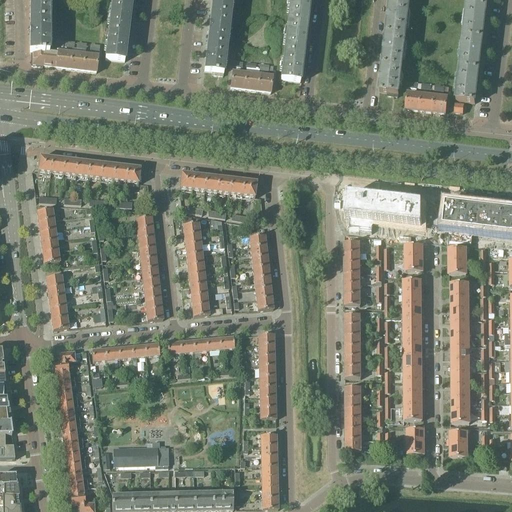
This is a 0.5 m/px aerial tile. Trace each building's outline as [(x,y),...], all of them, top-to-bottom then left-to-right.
[(48,0),(29,0),(30,22),(49,22),(48,0)] [(230,13),(232,0),(212,0),(212,1),(213,1),(211,11),(230,13)] [(290,0),(288,20),(307,22),(309,0),(290,0)] [(468,0),(467,7),(486,9),(487,0),(468,0)] [(409,3),(390,1),(387,32),(406,34),(409,3)] [(131,5),(112,2),(108,34),(127,36),(129,23),(130,24),(131,18),(129,18),(131,5)] [(467,7),(463,39),(482,41),(486,9),(467,7)] [(227,44),(230,13),(211,11),(210,27),(209,27),(208,32),(209,33),(208,42),(227,44)] [(288,20),(284,51),(303,53),(307,22),(288,20)] [(49,22),(30,22),(29,54),(31,54),(44,54),(49,54),(49,22)] [(406,34),(387,32),(383,63),(402,65),(406,34)] [(127,36),(108,34),(105,61),(124,63),(125,55),(126,55),(127,49),(126,49),(127,36)] [(463,39),(460,71),(479,73),(482,41),(463,39)] [(223,75),(227,44),(208,42),(206,59),(205,58),(204,64),(205,64),(204,73),(212,74),(212,77),(222,78),(222,75),(223,75)] [(303,53),(284,51),(280,82),(299,84),(303,53)] [(56,69),(58,53),(57,53),(53,53),(53,54),(49,54),(44,54),(42,67),(56,69)] [(69,71),(71,55),(58,53),(56,69),(56,70),(69,71)] [(42,67),(44,54),(31,54),(31,66),(32,68),(42,69),(42,67)] [(82,73),(85,57),(71,55),(69,71),(82,73)] [(98,58),(85,57),(82,73),(96,75),(98,58)] [(402,65),(383,63),(380,93),(387,94),(387,97),(398,99),(398,96),(399,96),(402,65)] [(479,73),(460,71),(456,103),(475,105),(479,73)] [(244,92),(246,75),(232,74),(230,90),(244,92)] [(246,75),(244,92),(257,93),(259,77),(246,75)] [(272,79),(264,78),(259,77),(257,93),(270,95),(272,79)] [(419,113),(421,96),(407,94),(405,111),(419,113)] [(434,98),(421,96),(419,113),(432,114),(434,98)] [(448,99),(434,98),(432,114),(446,116),(448,99)] [(463,115),(464,107),(455,106),(454,114),(463,115)] [(50,176),(51,161),(39,159),(37,175),(50,176)] [(51,161),(50,176),(62,178),(64,162),(51,161)] [(77,164),(64,162),(62,178),(75,179),(77,164)] [(77,164),(75,179),(87,181),(89,165),(77,164)] [(89,165),(87,181),(100,182),(102,167),(89,165)] [(102,167),(100,182),(113,184),(114,168),(102,167)] [(127,170),(114,168),(113,184),(125,185),(127,170)] [(140,171),(127,170),(125,185),(138,187),(140,171)] [(191,193),(193,177),(180,176),(178,191),(191,193)] [(206,179),(193,177),(191,193),(204,194),(206,179)] [(218,181),(206,179),(204,194),(213,196),(216,196),(218,181)] [(231,182),(218,181),(216,196),(229,198),(231,182)] [(231,182),(229,198),(242,199),(243,184),(231,182)] [(256,185),(243,184),(242,199),(254,201),(256,185)] [(347,196),(344,219),(349,220),(349,232),(372,236),(374,222),(422,228),(422,205),(347,196)] [(511,215),(446,208),(443,231),(449,231),(449,242),(472,245),(473,234),(511,238),(511,215)] [(38,224),(53,222),(52,212),(36,214),(38,224)] [(216,221),(217,213),(209,212),(207,219),(216,221)] [(225,222),(226,215),(217,213),(216,221),(225,222)] [(136,232),(152,230),(151,220),(135,222),(136,232)] [(55,233),(53,222),(38,224),(39,235),(55,233)] [(183,238),(199,236),(198,226),(182,228),(183,238)] [(153,240),(152,230),(136,232),(137,242),(153,240)] [(56,243),(55,233),(39,235),(40,245),(56,243)] [(199,236),(183,238),(185,248),(200,246),(199,236)] [(250,250),(265,248),(264,238),(249,240),(250,250)] [(153,240),(137,242),(139,252),(154,251),(153,240)] [(56,243),(40,245),(42,256),(58,254),(56,243)] [(344,255),(360,255),(360,245),(344,245),(344,255)] [(200,246),(185,248),(186,258),(201,256),(200,246)] [(265,248),(250,250),(251,261),(267,259),(265,248)] [(422,266),(422,249),(422,248),(405,249),(405,266),(422,266)] [(155,261),(154,251),(139,252),(140,263),(155,261)] [(449,264),(466,264),(466,251),(449,251),(449,264)] [(58,254),(42,256),(43,266),(59,264),(58,254)] [(360,255),(344,255),(344,266),(360,266),(360,255)] [(201,256),(186,258),(187,268),(203,267),(201,256)] [(268,270),(267,259),(251,261),(252,271),(268,270)] [(157,271),(155,261),(140,263),(141,273),(157,271)] [(466,264),(449,264),(449,277),(466,277),(466,264)] [(360,277),(360,266),(344,266),(344,277),(360,277)] [(422,266),(405,266),(405,269),(403,269),(404,284),(421,284),(422,284),(422,266)] [(203,267),(187,268),(188,278),(204,277),(203,267)] [(382,269),(381,269),(376,269),(376,274),(370,274),(370,277),(372,277),(382,276),(382,269)] [(269,280),(268,270),(252,271),(253,282),(269,280)] [(158,281),(157,271),(141,273),(142,283),(158,281)] [(205,287),(204,277),(188,278),(189,289),(205,287)] [(360,287),(360,277),(344,277),(344,287),(360,287)] [(47,291),(62,289),(61,278),(46,280),(45,280),(47,291)] [(269,280),(253,282),(255,292),(270,291),(269,280)] [(158,281),(142,283),(143,293),(159,291),(158,281)] [(421,296),(421,284),(404,284),(404,296),(421,296)] [(451,298),(468,298),(468,286),(451,286),(451,298)] [(206,297),(205,287),(189,289),(190,299),(206,297)] [(360,287),(344,287),(344,298),(360,298),(360,287)] [(62,289),(47,291),(48,301),(64,299),(62,289)] [(160,302),(159,291),(143,293),(144,303),(160,302)] [(270,291),(255,292),(256,303),(271,301),(270,291)] [(421,296),(404,296),(404,309),(421,309),(421,296)] [(207,307),(206,297),(190,299),(192,309),(207,307)] [(360,308),(360,298),(344,298),(344,309),(360,308)] [(468,298),(451,298),(451,311),(468,311),(468,298)] [(65,310),(64,299),(48,301),(50,312),(65,310)] [(273,312),(271,301),(256,303),(257,313),(273,312)] [(160,302),(144,303),(145,314),(161,312),(160,302)] [(207,307),(192,309),(193,319),(208,317),(207,307)] [(503,308),(495,308),(489,308),(489,316),(495,316),(495,312),(503,312),(503,308)] [(421,309),(404,309),(404,322),(421,322),(421,309)] [(65,310),(50,312),(51,322),(67,320),(65,310)] [(468,324),(468,311),(451,311),(451,324),(468,324)] [(162,322),(161,312),(145,314),(147,324),(162,322)] [(345,328),(360,328),(360,317),(345,317),(345,328)] [(67,320),(51,322),(52,333),(68,331),(67,320)] [(421,334),(421,322),(404,322),(404,334),(421,334)] [(468,336),(468,324),(451,324),(451,337),(468,336)] [(360,339),(360,328),(345,328),(345,339),(360,339)] [(421,334),(404,334),(404,347),(421,347),(421,334)] [(468,349),(468,336),(451,337),(451,349),(468,349)] [(258,348),(274,348),(274,337),(258,338),(258,348)] [(360,349),(360,339),(345,339),(345,349),(360,349)] [(233,340),(220,341),(221,352),(234,351),(233,340)] [(221,352),(220,341),(207,343),(208,354),(221,352)] [(207,343),(193,344),(194,355),(195,358),(201,358),(201,354),(208,354),(207,343)] [(194,355),(193,344),(180,345),(181,356),(194,355)] [(181,356),(180,345),(167,346),(168,357),(181,356)] [(158,347),(145,348),(146,359),(159,358),(158,347)] [(421,347),(404,347),(404,360),(421,360),(421,347)] [(145,348),(131,350),(132,361),(146,359),(145,348)] [(274,348),(258,348),(258,359),(274,358),(274,348)] [(360,360),(360,349),(345,349),(345,360),(360,360)] [(468,349),(451,349),(452,362),(468,362),(468,349)] [(132,361),(131,350),(118,351),(119,362),(132,361)] [(119,362),(118,351),(105,352),(106,363),(119,362)] [(106,363),(105,352),(91,353),(93,364),(106,363)] [(59,366),(72,365),(75,365),(73,355),(58,357),(59,366)] [(274,369),(274,358),(258,359),(258,369),(274,369)] [(360,360),(345,360),(345,371),(361,370),(360,360)] [(421,360),(404,360),(404,372),(421,372),(421,360)] [(469,375),(468,362),(452,362),(452,375),(469,375)] [(72,365),(59,366),(53,366),(54,377),(69,375),(68,370),(73,369),(72,365)] [(274,380),(274,369),(258,369),(259,380),(274,380)] [(361,370),(345,371),(345,381),(361,381),(361,370)] [(421,372),(404,372),(404,385),(421,385),(421,372)] [(69,379),(69,375),(54,377),(56,386),(74,384),(74,379),(69,379)] [(469,375),(452,375),(452,388),(469,387),(469,375)] [(275,390),(274,380),(259,380),(259,391),(275,390)] [(102,390),(101,381),(91,382),(92,391),(102,390)] [(75,389),(74,384),(56,386),(57,396),(71,395),(71,389),(75,389)] [(421,385),(404,385),(404,398),(421,398),(421,385)] [(469,387),(452,388),(452,400),(469,400),(469,387)] [(275,401),(275,390),(259,391),(259,401),(275,401)] [(361,390),(346,390),(345,390),(345,400),(361,400),(361,390)] [(72,400),(71,395),(57,396),(58,407),(77,404),(76,399),(72,400)] [(421,398),(404,398),(404,410),(421,410),(421,398)] [(361,400),(345,400),(345,411),(361,411),(361,400)] [(469,413),(469,400),(452,400),(452,413),(469,413)] [(7,402),(0,401),(0,413),(8,414),(7,402)] [(275,401),(259,401),(259,412),(275,411),(275,401)] [(77,404),(58,407),(60,417),(74,415),(73,410),(77,409),(77,404)] [(422,423),(421,410),(404,410),(405,423),(422,423)] [(275,422),(275,411),(259,412),(260,422),(275,422)] [(361,411),(345,411),(345,421),(361,421),(361,411)] [(8,414),(0,413),(0,425),(10,425),(9,419),(8,414)] [(469,413),(452,413),(452,426),(469,426),(469,413)] [(74,415),(60,417),(61,427),(79,425),(79,420),(74,421),(74,415)] [(361,431),(361,421),(345,421),(345,431),(361,431)] [(10,425),(0,425),(0,437),(4,438),(11,438),(10,425)] [(79,425),(61,427),(62,437),(76,436),(76,430),(80,430),(79,425)] [(361,442),(361,431),(345,431),(345,442),(361,442)] [(407,445),(424,445),(424,432),(407,432),(407,445)] [(450,448),(467,447),(467,435),(463,435),(450,435),(450,448)] [(77,441),(76,436),(62,437),(63,448),(82,445),(82,440),(77,441)] [(0,437),(0,461),(14,462),(13,449),(5,449),(4,438),(0,437)] [(276,438),(266,438),(261,438),(261,449),(276,449),(276,438)] [(361,454),(361,442),(345,442),(346,454),(361,454)] [(168,468),(168,451),(168,450),(159,450),(159,444),(152,445),(152,450),(113,451),(113,472),(127,471),(168,471),(168,468)] [(82,445),(63,448),(65,458),(79,456),(78,451),(83,450),(82,445)] [(424,457),(424,445),(407,445),(407,457),(424,457)] [(467,447),(450,448),(450,460),(467,460),(467,447)] [(276,449),(261,449),(261,459),(277,459),(276,449)] [(102,456),(103,472),(110,471),(109,455),(102,456)] [(80,462),(79,456),(65,458),(66,467),(85,465),(84,461),(80,462)] [(277,470),(277,459),(261,459),(261,470),(277,470)] [(85,471),(85,465),(66,467),(67,479),(82,477),(81,471),(85,471)] [(277,480),(277,470),(261,470),(261,481),(277,480)] [(1,478),(0,477),(0,488),(17,489),(16,478),(12,478),(12,477),(1,478)] [(82,482),(82,477),(67,479),(69,489),(87,486),(86,482),(82,482)] [(277,491),(277,480),(261,481),(262,491),(277,491)] [(88,491),(87,486),(69,489),(70,499),(84,498),(84,492),(88,491)] [(17,489),(0,488),(0,499),(18,499),(17,489)] [(277,502),(277,491),(262,491),(262,502),(277,502)] [(203,511),(203,496),(194,497),(194,511),(203,511)] [(212,511),(212,496),(203,496),(203,511),(212,511)] [(222,511),(222,496),(212,496),(212,511),(222,511)] [(232,496),(222,496),(222,511),(232,511),(232,496)] [(159,511),(159,497),(150,498),(150,511),(159,511)] [(169,497),(159,497),(159,511),(174,511),(174,497),(169,497)] [(175,497),(174,497),(174,511),(184,511),(185,497),(175,497)] [(194,511),(194,497),(185,497),(184,511),(194,511)] [(18,511),(18,498),(0,498),(0,511),(18,511)] [(84,498),(70,499),(71,509),(77,508),(85,506),(84,502),(84,498)] [(122,511),(122,498),(112,499),(112,511),(122,511)] [(131,511),(131,498),(122,498),(122,511),(131,511)] [(141,511),(141,498),(131,498),(131,511),(141,511)] [(150,511),(150,498),(141,498),(141,511),(150,511)] [(277,511),(277,502),(262,502),(261,511),(277,511)]
